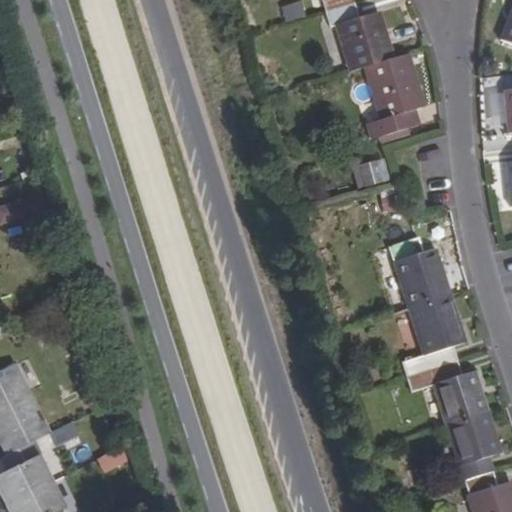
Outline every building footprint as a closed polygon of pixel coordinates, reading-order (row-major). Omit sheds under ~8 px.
[(320,0),(324,12),(353,3),(352,0),(320,0)] [(337,25),(350,73),(365,68),(390,60),(376,14),(358,19),(353,3),(324,12),(329,28),(337,25)] [(511,10),(500,40),(511,44),(511,10)] [(370,122),(375,138),(404,129),(399,113),(420,106),(404,56),(390,60),(365,68),(380,119),(370,122)] [(511,133),(511,91),(503,93),(507,134),(511,133)] [(382,159),(354,165),(358,184),(386,179),(382,159)] [(389,250),(408,310),(448,297),(434,251),(422,255),(417,240),(389,250)] [(408,310),(427,372),(456,362),(450,347),(462,343),(448,297),(408,310)] [(427,372),(445,427),(485,414),(472,373),(460,376),(456,362),(427,372)] [(0,371),(0,431),(10,452),(33,440),(47,433),(13,365),(0,371)] [(445,427),(462,481),(491,472),(486,456),(497,453),(485,414),(445,427)] [(56,445),(76,440),(73,427),(52,432),(56,445)] [(5,455),(0,456),(0,457),(5,471),(0,473),(0,499),(3,506),(51,482),(38,456),(40,454),(33,440),(10,452),(5,455)] [(119,449),(95,458),(102,474),(125,464),(119,449)] [(511,511),(511,497),(507,482),(495,486),(491,472),(462,481),(471,511),(511,511)] [(51,482),(3,506),(5,511),(59,511),(58,510),(63,507),(51,482)]
